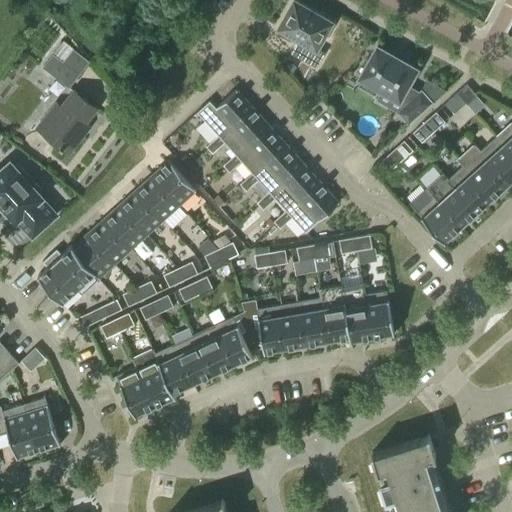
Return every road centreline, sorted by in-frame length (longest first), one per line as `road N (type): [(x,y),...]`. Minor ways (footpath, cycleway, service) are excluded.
road 1 (residential): [(488,317),(386,205),(362,201),(220,43),(244,0)]
road 2 (residential): [(174,467),(180,411),(263,371),(353,356),(402,395)]
road 3 (residential): [(0,289),(54,351),(101,453)]
